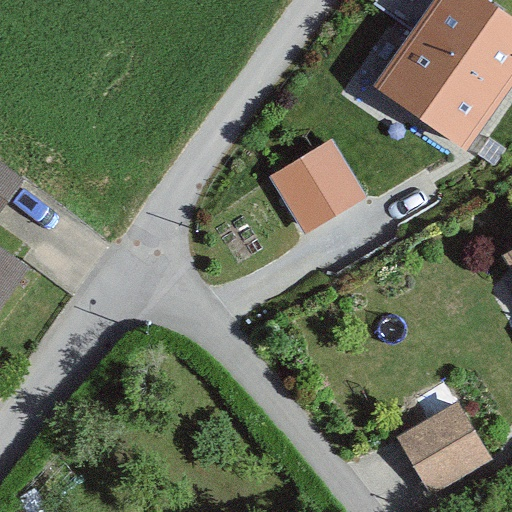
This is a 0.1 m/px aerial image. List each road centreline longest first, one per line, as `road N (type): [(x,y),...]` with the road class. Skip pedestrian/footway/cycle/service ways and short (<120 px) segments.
road 1 (residential): [(362,511),(140,252)]
road 2 (residential): [(140,252),(317,0)]
road 3 (residential): [(0,445),(140,252)]
